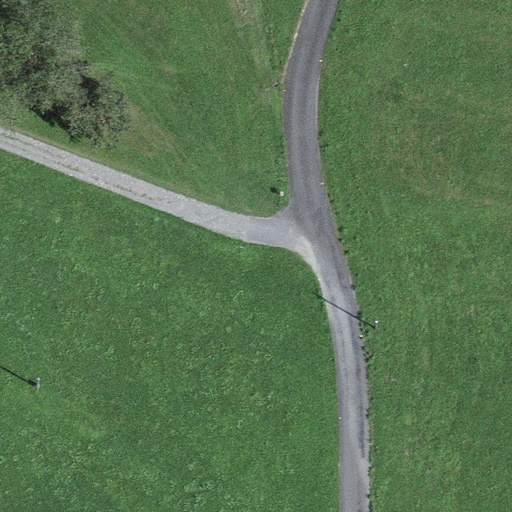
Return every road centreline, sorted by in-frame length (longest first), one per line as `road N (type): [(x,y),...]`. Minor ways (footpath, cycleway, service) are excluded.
road 1 (unclassified): [(324,0),(302,127),(319,236),(352,362),(354,511)]
road 2 (track): [(319,236),(256,231),(0,138)]
